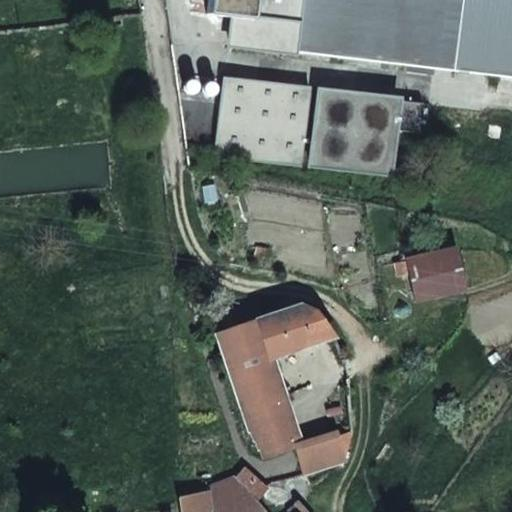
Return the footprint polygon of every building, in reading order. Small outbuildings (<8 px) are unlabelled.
[(232,18),(229,45),(511,78),(511,0),(207,0),(206,15),(232,18)] [(225,82),(217,154),(301,164),(309,92),(225,82)] [(318,93),(310,165),(388,173),(396,101),(318,93)] [(437,310),(487,299),(477,256),(428,268),(437,310)] [(267,356),(304,343),(330,333),(295,302),(208,332),(237,413),(260,455),(293,444),(303,472),(341,460),(333,436),(349,430),(347,406),(291,426),(267,356)] [(313,366),(341,356),(330,333),(304,343),(313,366)] [(263,511),(280,511),(288,506),(242,467),(230,476),(245,492),(263,511)] [(207,509),(245,492),(230,476),(202,487),(202,489),(207,509)] [(207,511),(207,509),(202,489),(177,494),(176,495),(177,504),(178,511),(207,511)]
